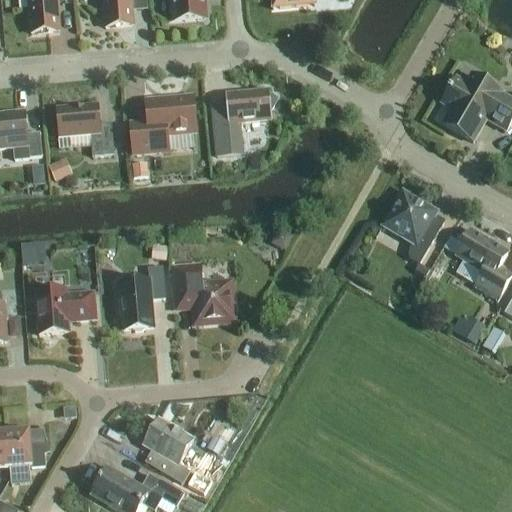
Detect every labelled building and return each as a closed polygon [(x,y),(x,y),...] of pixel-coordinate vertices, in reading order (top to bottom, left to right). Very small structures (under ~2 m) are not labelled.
[(0,0),(0,49),(28,48),(26,0),(0,0)] [(27,0),(31,36),(59,34),(55,0),(27,0)] [(102,0),(105,30),(133,28),(130,0),(102,0)] [(205,7),(204,0),(171,0),(174,24),(205,22),(203,7),(205,7)] [(271,0),(272,4),(279,10),(314,7),(313,0),(271,0)] [(466,87),(456,81),(441,105),(451,111),(442,127),(473,144),(486,122),(506,133),(511,123),(511,103),(501,97),(502,95),(472,77),(466,87)] [(257,94),(225,98),(226,116),(213,118),(217,163),(242,160),(239,127),(272,123),(271,112),(277,101),(269,97),(269,93),(264,94),(259,91),(257,94)] [(189,137),(191,135),(195,134),(192,100),(189,101),(186,99),(178,99),(176,102),(162,103),(160,101),(152,102),(149,104),(146,105),(148,123),(146,126),(131,128),(133,156),(172,153),(170,137),(173,138),(189,137)] [(111,126),(99,128),(97,109),(57,113),(60,152),(91,150),(92,160),(114,158),(111,126)] [(24,115),(0,117),(0,151),(13,150),(15,162),(28,161),(42,160),(39,135),(26,136),(24,115)] [(55,185),(73,178),(66,162),(49,169),(55,185)] [(148,164),(131,165),(133,181),(149,180),(148,164)] [(33,166),(15,174),(21,190),(40,182),(33,166)] [(408,256),(408,260),(411,263),(419,267),(445,224),(435,218),(437,215),(403,195),(382,229),(411,246),(408,256)] [(470,234),(461,249),(449,242),(444,250),(484,274),(474,291),(497,304),(511,279),(499,271),(508,257),(496,250),(488,244),(488,245),(470,234)] [(419,268),(415,274),(426,280),(429,274),(419,268)] [(149,284),(116,286),(119,317),(122,317),(123,333),(132,332),(135,334),(142,334),(144,331),(153,330),(151,303),(165,302),(162,270),(148,271),(149,284)] [(202,270),(174,272),(178,312),(194,311),(195,327),(233,324),(232,311),(235,310),(234,299),(231,299),(230,286),(203,288),(202,270)] [(38,338),(69,335),(68,325),(96,323),(94,295),(66,298),(65,292),(35,295),(38,338)] [(470,320),(459,339),(475,349),(486,329),(470,320)] [(432,323),(420,338),(440,353),(451,339),(432,323)] [(147,442),(143,449),(166,462),(160,474),(182,487),(190,475),(178,468),(193,443),(181,436),(180,433),(173,429),(170,429),(158,422),(155,429),(152,430),(146,439),(147,442)] [(29,430),(5,432),(8,471),(31,469),(31,472),(45,470),(43,447),(30,448),(29,430)] [(216,457),(223,445),(211,438),(204,450),(216,457)] [(142,490),(107,470),(91,499),(113,511),(138,511),(141,507),(150,511),(155,511),(162,502),(176,510),(183,498),(149,478),(142,490)]
